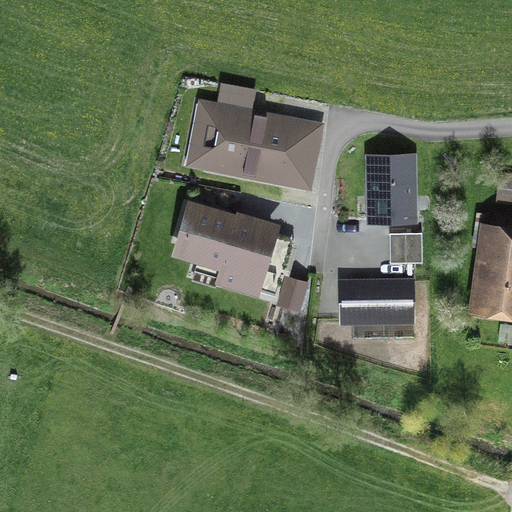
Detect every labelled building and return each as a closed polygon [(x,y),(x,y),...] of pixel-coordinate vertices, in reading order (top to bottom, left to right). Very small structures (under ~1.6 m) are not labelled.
[(214,105),(202,163),(282,179),(290,139),(308,142),(311,124),(214,105)] [(417,226),(415,160),(368,161),(369,227),(417,226)] [(511,206),(511,178),(501,177),(498,205),(511,206)] [(281,231),(198,205),(182,255),(228,269),(223,285),(261,297),(281,231)] [(511,229),(486,226),(475,312),(511,316),(511,229)] [(420,237),(389,238),(390,267),(421,267),(420,237)] [(308,283),(285,276),(276,306),(300,313),(308,283)] [(413,282),(342,283),(343,325),(355,325),(355,341),(413,340),(413,282)]
